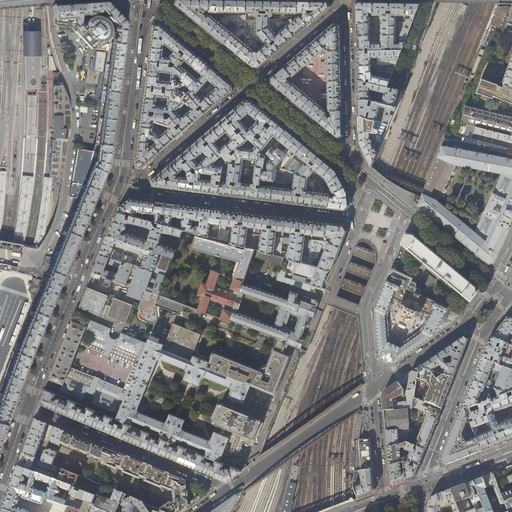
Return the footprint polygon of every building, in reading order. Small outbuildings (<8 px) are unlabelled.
[(73,22),(72,24),(72,28),(91,48),(104,50),(107,50),(108,46),(108,44),(109,44),(104,44),(104,42),(106,41),(108,40),(110,38),(112,37),(112,38),(113,39),(113,43),(125,45),(127,34),(128,22),(125,19),(120,14),(118,11),(108,0),(99,1),(86,2),(83,2),(84,10),(81,10),(81,14),(78,13),(77,21),(74,21),(73,22)] [(209,10),(209,0),(176,0),(175,4),(194,19),(200,25),(208,15),(204,12),(205,11),(205,10),(207,10),(207,12),(209,13),(209,12),(209,10)] [(209,0),(209,10),(209,12),(223,12),(223,0),(209,0)] [(223,0),(223,12),(246,13),(245,0),(223,0)] [(245,0),(246,13),(249,13),(249,15),(253,15),(254,16),(255,16),(255,20),(245,19),(245,23),(244,23),(249,34),(249,35),(262,30),(262,0),(245,0)] [(262,0),(262,30),(270,27),(280,19),(270,19),(270,16),(271,16),(272,15),(272,14),(272,13),(280,13),(280,0),(262,0)] [(280,0),(280,13),(280,19),(285,17),(282,13),(296,14),(297,13),(297,0),(280,0)] [(306,0),(297,0),(297,13),(302,13),(299,16),(308,26),(311,23),(315,19),(309,13),(306,13),(306,12),(307,12),(307,11),(307,9),(310,9),(310,0),(306,0)] [(318,0),(310,0),(310,9),(314,9),(314,11),(309,13),(315,19),(322,13),(330,6),(328,0),(318,0)] [(372,12),(372,1),(364,1),(358,1),(355,3),(355,13),(356,28),(356,36),(363,35),(370,35),(369,18),(368,17),(368,12),(372,12)] [(382,1),(372,1),(372,12),(372,14),(372,15),(375,15),(375,16),(377,16),(377,15),(380,15),(380,35),(388,35),(388,1),(382,1)] [(395,1),(388,1),(388,35),(388,49),(402,49),(404,42),(399,42),(395,42),(396,15),(404,15),(405,2),(395,1)] [(84,10),(83,2),(66,3),(54,4),(55,15),(56,15),(57,20),(74,18),(74,21),(77,21),(78,13),(81,14),(81,10),(84,10)] [(418,2),(405,2),(404,15),(410,15),(409,18),(406,18),(404,22),(398,22),(398,40),(399,42),(404,42),(420,2),(418,2)] [(501,15),(498,14),(495,13),(490,24),(497,27),(501,15)] [(210,15),(208,15),(200,25),(204,28),(221,42),(223,44),(232,33),(221,24),(223,23),(226,26),(226,25),(228,26),(232,22),(223,17),(219,22),(210,15)] [(223,15),(223,17),(232,22),(238,26),(244,23),(245,23),(245,19),(245,15),(223,15)] [(301,31),(308,26),(299,16),(299,15),(286,26),(295,37),(301,31)] [(283,23),(280,19),(270,27),(262,30),(272,41),(274,39),(276,41),(274,43),(279,50),(293,38),(295,37),(286,26),(276,34),(274,32),(283,23)] [(168,30),(159,23),(154,25),(152,37),(151,47),(163,49),(166,49),(168,48),(163,47),(164,45),(165,44),(168,47),(177,37),(168,30)] [(311,42),(298,53),(288,62),(276,72),(271,77),(271,83),(278,89),(299,107),(303,110),(337,138),(342,135),(342,121),(341,104),(341,88),(341,72),(340,56),(340,37),(339,25),(334,23),(325,30),(311,42)] [(262,30),(249,35),(250,38),(256,44),(261,39),(263,42),(265,41),(266,42),(259,48),(269,59),(270,58),(279,50),(274,43),(272,45),(270,42),(272,41),(262,30)] [(24,89),(40,89),(40,31),(24,31),(24,89)] [(250,38),(249,35),(249,34),(242,42),(232,33),(223,44),(225,45),(236,55),(250,38)] [(388,49),(388,35),(380,35),(380,42),(370,42),(370,35),(363,35),(356,36),(356,43),(356,50),(388,49)] [(182,41),(177,37),(168,47),(174,51),(171,55),(176,59),(187,46),(182,41)] [(258,46),(256,44),(250,38),(236,55),(243,60),(252,68),(258,68),(262,64),(269,59),(259,48),(256,51),(254,52),(253,50),(258,46)] [(111,43),(109,44),(108,44),(108,46),(112,47),(110,64),(106,64),(105,68),(122,70),(124,58),(125,45),(113,43),(111,43)] [(192,50),(187,46),(176,59),(174,62),(176,64),(174,66),(183,74),(186,70),(180,66),(185,61),(190,65),(198,55),(192,50)] [(163,49),(151,47),(150,54),(149,61),(158,63),(158,59),(160,60),(160,63),(169,64),(170,61),(172,61),(174,62),(176,59),(171,55),(169,57),(162,57),(163,49)] [(396,64),(402,49),(388,49),(356,50),(356,59),(357,65),(370,65),(370,57),(377,57),(377,65),(396,64)] [(96,51),(94,70),(102,71),(105,52),(96,51)] [(511,53),(502,81),(503,84),(511,87),(511,53)] [(206,62),(198,55),(190,65),(193,67),(192,68),(194,69),(194,68),(200,73),(208,64),(206,62)] [(470,77),(473,77),(480,57),(478,57),(470,77)] [(158,63),(149,61),(148,69),(147,76),(160,77),(160,73),(161,72),(170,73),(171,74),(171,78),(176,79),(177,76),(178,75),(180,77),(183,74),(174,66),(173,67),(169,66),(169,64),(160,63),(158,63)] [(209,64),(208,64),(200,73),(202,75),(197,80),(196,78),(185,91),(193,100),(198,96),(196,94),(207,80),(211,82),(219,73),(209,64)] [(387,86),(396,64),(377,65),(377,76),(371,75),(370,65),(357,65),(357,72),(357,79),(364,81),(367,81),(387,86)] [(121,81),(122,70),(105,68),(104,76),(108,76),(106,91),(119,93),(121,81)] [(186,70),(183,74),(180,77),(181,81),(179,82),(181,87),(181,88),(184,90),(185,91),(196,78),(186,70)] [(57,100),(56,79),(57,79),(57,73),(53,73),(53,100),(53,128),(62,129),(62,122),(60,122),(57,116),(57,100)] [(219,73),(211,82),(216,87),(207,95),(215,105),(224,97),(232,90),(232,84),(226,79),(219,73)] [(160,77),(147,76),(146,82),(146,87),(162,89),(163,86),(166,86),(166,89),(173,90),(175,91),(180,95),(183,92),(178,88),(181,87),(179,82),(177,82),(176,79),(171,78),(160,77)] [(511,87),(503,84),(502,87),(497,85),(498,84),(481,78),(477,92),(493,98),(494,95),(497,96),(496,97),(511,102),(511,87)] [(364,82),(364,81),(357,79),(357,89),(357,99),(365,99),(371,100),(370,94),(371,94),(371,91),(370,91),(370,89),(385,92),(382,102),(395,105),(399,89),(387,86),(367,81),(367,83),(367,84),(365,84),(365,82),(364,82)] [(162,89),(146,87),(145,93),(144,98),(157,100),(157,96),(168,98),(168,101),(176,102),(180,106),(186,101),(189,105),(194,101),(193,100),(185,91),(184,90),(183,92),(180,95),(178,98),(174,93),(175,91),(173,90),(166,89),(162,89)] [(106,91),(104,91),(102,91),(101,101),(105,102),(103,119),(116,121),(117,107),(119,93),(106,91)] [(201,100),(198,96),(193,100),(194,101),(198,106),(199,107),(201,105),(202,107),(201,109),(205,114),(210,109),(215,105),(207,95),(201,100)] [(157,100),(144,98),(143,106),(142,112),(164,115),(165,111),(169,112),(172,115),(170,116),(174,120),(180,115),(176,110),(180,106),(176,102),(168,101),(167,107),(156,105),(157,100)] [(240,103),(234,108),(242,118),(244,116),(246,118),(248,117),(246,115),(248,113),(254,118),(262,108),(255,102),(251,99),(245,99),(240,103)] [(374,101),(371,100),(365,99),(357,99),(358,107),(358,115),(376,120),(378,114),(379,114),(380,111),(384,112),(382,121),(389,123),(397,106),(395,105),(382,102),(374,100),(374,101)] [(198,106),(194,101),(189,105),(192,108),(186,113),(194,123),(199,119),(205,114),(201,109),(199,111),(196,108),(198,106)] [(511,117),(465,106),(461,123),(468,124),(511,135),(511,117)] [(229,112),(225,116),(237,129),(239,126),(242,130),(240,132),(247,140),(249,139),(253,142),(256,138),(254,136),(256,134),(250,127),(248,129),(240,120),(242,118),(234,108),(229,112)] [(268,113),(262,108),(254,118),(257,120),(253,125),(250,127),(256,134),(258,132),(260,134),(265,127),(264,125),(267,121),(269,122),(273,117),(268,113)] [(164,115),(142,112),(141,119),(141,126),(153,128),(154,122),(156,122),(167,126),(174,120),(170,116),(167,119),(164,118),(164,115)] [(182,117),(180,115),(174,120),(177,124),(179,127),(183,132),(189,127),(194,123),(186,113),(182,117)] [(382,121),(376,120),(358,115),(358,124),(358,132),(370,132),(370,136),(373,136),(373,139),(375,139),(383,139),(389,123),(382,121)] [(219,121),(212,127),(220,137),(226,132),(232,139),(226,144),(232,151),(234,149),(236,151),(234,153),(237,156),(236,160),(236,163),(242,164),(243,158),(249,159),(250,149),(241,148),(240,147),(247,140),(240,132),(238,134),(235,130),(237,129),(225,116),(219,121)] [(273,117),(269,122),(265,127),(260,134),(262,135),(258,140),(256,138),(253,142),(256,145),(252,149),(250,149),(249,159),(256,160),(255,166),(262,167),(263,167),(265,158),(265,155),(262,155),(261,154),(260,152),(274,135),(277,138),(275,140),(276,141),(287,129),(281,124),(273,117)] [(114,136),(116,121),(103,119),(99,118),(97,127),(100,127),(101,122),(102,122),(100,137),(98,136),(97,140),(100,140),(100,141),(96,141),(95,145),(112,146),(114,136)] [(175,126),(177,124),(174,120),(167,126),(169,128),(164,131),(173,141),(178,136),(183,132),(179,127),(177,129),(175,126)] [(511,142),(511,135),(468,124),(461,142),(511,155),(511,148),(507,147),(507,148),(472,139),(473,134),(474,134),(474,133),(511,142)] [(153,128),(141,126),(140,133),(139,141),(149,142),(151,143),(152,141),(153,139),(156,133),(157,132),(159,129),(153,128)] [(206,132),(201,136),(213,151),(216,154),(219,158),(221,156),(226,161),(226,162),(229,162),(234,163),(234,160),(236,160),(237,156),(234,153),(232,151),(226,144),(220,149),(214,142),(220,137),(212,127),(206,132)] [(287,129),(276,141),(265,155),(265,158),(276,167),(278,167),(283,169),(292,157),(295,154),(304,143),(297,137),(287,129)] [(160,135),(156,133),(153,139),(153,140),(154,140),(154,139),(156,142),(155,142),(152,141),(151,143),(153,144),(160,152),(166,147),(173,141),(164,131),(160,135)] [(375,139),(373,139),(373,136),(370,136),(370,132),(358,132),(358,138),(359,143),(362,150),(370,165),(371,166),(380,145),(378,145),(379,142),(377,142),(375,139)] [(194,142),(188,148),(196,158),(203,151),(208,156),(200,163),(204,167),(214,164),(213,163),(219,158),(216,154),(214,155),(211,153),(213,151),(201,136),(194,142)] [(386,140),(383,139),(380,145),(371,166),(373,168),(386,140)] [(149,142),(139,141),(137,154),(136,165),(141,168),(149,161),(160,152),(153,144),(150,147),(150,146),(150,147),(149,147),(149,142)] [(304,143),(295,154),(305,162),(304,163),(303,162),(301,164),(292,157),(283,169),(287,170),(294,172),(301,175),(318,155),(312,150),(304,143)] [(110,165),(112,146),(95,145),(93,151),(93,152),(96,152),(95,158),(97,158),(97,162),(95,162),(86,186),(99,191),(106,174),(110,165)] [(511,159),(506,158),(441,145),(420,196),(419,199),(418,201),(417,205),(419,206),(452,234),(488,264),(494,262),(511,223),(511,159)] [(184,151),(180,154),(192,168),(193,167),(196,170),(204,167),(200,163),(198,164),(194,159),(196,158),(188,148),(184,151)] [(90,160),(93,152),(93,151),(77,149),(69,196),(76,198),(80,188),(81,184),(91,160),(90,160)] [(175,159),(170,163),(178,173),(179,175),(183,174),(182,172),(181,171),(184,168),(187,172),(192,171),(191,169),(192,168),(180,154),(175,159)] [(323,159),(318,155),(301,175),(308,178),(313,171),(314,169),(322,176),(331,166),(323,159)] [(263,167),(262,167),(260,179),(277,181),(278,167),(276,167),(265,158),(263,167)] [(236,163),(234,163),(229,162),(227,180),(227,182),(224,181),(225,176),(221,175),(220,180),(220,184),(218,194),(225,195),(232,196),(233,185),(233,183),(235,169),(236,163)] [(176,174),(178,173),(170,163),(162,170),(151,180),(153,186),(162,187),(177,189),(179,177),(177,176),(176,174)] [(236,163),(235,169),(233,183),(236,183),(236,185),(233,185),(232,196),(237,196),(245,197),(246,184),(241,183),(241,182),(240,182),(241,175),(247,176),(249,165),(242,164),(236,163)] [(214,166),(214,164),(204,167),(203,173),(212,174),(211,180),(203,179),(201,192),(210,193),(218,194),(220,184),(216,184),(217,180),(220,180),(221,175),(218,175),(218,171),(221,172),(222,167),(214,166)] [(260,179),(262,167),(255,166),(253,183),(252,184),(251,184),(246,184),(245,197),(250,198),(258,199),(259,187),(257,187),(257,184),(260,184),(260,179)] [(331,166),(322,176),(317,182),(318,183),(320,185),(325,179),(330,188),(326,190),(331,193),(334,192),(344,186),(340,178),(336,170),(331,166)] [(204,167),(196,170),(196,173),(192,173),(192,171),(187,172),(187,177),(179,177),(177,189),(191,191),(201,192),(203,179),(200,179),(201,173),(203,173),(204,167)] [(283,169),(278,167),(277,181),(276,183),(283,183),(283,185),(286,185),(286,182),(287,170),(283,169)] [(298,204),(301,175),(294,172),(287,170),(286,182),(293,183),(293,187),(294,188),(294,189),(285,188),(283,202),(290,203),(298,204)] [(51,190),(53,175),(44,174),(42,194),(38,220),(33,246),(38,247),(43,239),(46,224),(51,190)] [(308,178),(301,175),(298,204),(305,205),(312,206),(313,192),(305,191),(305,189),(306,189),(307,185),(314,188),(314,181),(308,178)] [(13,242),(22,244),(24,245),(28,228),(31,207),(34,177),(21,176),(19,203),(16,224),(13,242)] [(317,182),(314,181),(314,188),(313,192),(312,206),(319,207),(327,208),(329,196),(329,195),(328,194),(316,192),(317,191),(318,183),(317,182)] [(86,186),(81,184),(80,188),(84,190),(70,224),(68,224),(67,227),(64,226),(63,230),(67,232),(81,238),(90,215),(99,191),(86,186)] [(259,186),(259,187),(258,199),(265,200),(271,201),(272,187),(260,185),(259,186)] [(344,186),(334,192),(336,195),(335,195),(334,196),(329,196),(327,208),(336,209),(344,210),(349,205),(348,203),(348,196),(347,192),(344,186)] [(285,188),(272,187),(271,201),(277,201),(283,202),(285,188)] [(118,209),(117,212),(135,217),(137,212),(153,213),(154,201),(144,200),(129,198),(119,207),(118,209)] [(159,202),(154,201),(153,213),(152,218),(151,221),(152,221),(158,223),(162,224),(163,218),(161,218),(161,213),(163,213),(165,202),(159,202)] [(172,203),(165,202),(163,213),(163,218),(162,224),(171,227),(173,216),(178,217),(180,204),(172,203)] [(188,205),(180,204),(178,217),(183,218),(183,219),(182,220),(182,221),(181,227),(177,226),(177,228),(183,230),(195,233),(196,226),(192,226),(193,223),(193,222),(192,221),(192,220),(191,220),(191,219),(197,219),(198,207),(188,205)] [(210,208),(198,207),(197,219),(196,226),(195,233),(218,240),(222,210),(210,208)] [(230,211),(222,210),(218,240),(228,242),(229,231),(225,231),(226,226),(227,226),(227,225),(233,226),(230,243),(234,244),(238,245),(242,212),(230,211)] [(141,218),(135,217),(117,212),(113,221),(107,234),(171,256),(174,257),(176,250),(162,245),(158,243),(162,232),(167,233),(167,232),(181,236),(183,230),(177,228),(171,227),(162,224),(158,223),(157,227),(155,226),(152,221),(151,221),(141,218)] [(238,245),(252,249),(256,214),(249,213),(242,212),(238,245)] [(271,216),(263,215),(256,214),(252,249),(254,250),(258,251),(266,253),(271,216)] [(283,236),(283,231),(285,217),(278,217),(271,216),(266,253),(280,257),(283,236)] [(292,218),(285,217),(283,231),(292,232),(292,234),(291,233),(290,234),(290,237),(283,236),(280,257),(283,258),(289,259),(294,261),(299,219),(292,218)] [(305,220),(299,219),(294,261),(308,264),(311,241),(304,240),(305,236),(305,235),(303,235),(303,233),(312,235),(314,221),(305,220)] [(320,222),(314,221),(312,235),(324,236),(325,234),(326,223),(320,222)] [(334,224),(326,223),(325,234),(330,235),(330,236),(331,236),(331,237),(329,240),(328,242),(340,247),(344,237),(347,230),(343,225),(334,224)] [(72,258),(81,238),(67,232),(51,271),(65,277),(72,258)] [(465,298),(469,301),(475,294),(476,292),(475,286),(460,273),(450,264),(447,262),(437,254),(427,245),(412,233),(405,232),(392,266),(397,269),(405,249),(404,246),(404,245),(434,270),(435,271),(466,297),(465,298)] [(107,234),(107,235),(104,242),(103,244),(99,254),(127,263),(128,262),(132,264),(134,258),(116,252),(114,253),(113,255),(110,254),(115,242),(118,244),(117,244),(118,246),(141,254),(143,253),(143,252),(146,253),(141,267),(152,271),(159,273),(165,275),(171,256),(107,234)] [(238,245),(234,244),(233,246),(209,239),(196,236),(192,248),(237,260),(231,277),(234,278),(230,288),(225,286),(225,285),(224,285),(218,284),(218,283),(217,282),(217,283),(216,283),(220,272),(212,269),(206,283),(203,282),(203,281),(202,281),(197,294),(198,295),(199,294),(202,295),(197,309),(206,312),(209,302),(210,302),(210,303),(211,304),(211,303),(217,305),(217,306),(218,305),(223,307),(220,318),(231,322),(232,319),(237,321),(237,322),(237,321),(245,324),(245,325),(246,325),(258,329),(258,330),(259,330),(259,329),(279,337),(278,339),(289,343),(300,347),(301,345),(302,345),(301,345),(303,340),(304,340),(304,339),(304,337),(301,336),(309,315),(313,316),(314,314),(316,309),(317,309),(317,308),(316,308),(317,306),(319,301),(303,295),(301,300),(300,300),(301,301),(300,303),(295,301),(297,294),(291,291),(288,299),(242,283),(243,281),(254,250),(252,249),(238,245)] [(323,241),(311,239),(311,241),(308,264),(311,265),(314,258),(317,259),(322,245),(323,241)] [(0,240),(0,247),(21,252),(22,244),(13,242),(0,240)] [(340,249),(340,247),(328,242),(327,241),(326,246),(318,267),(328,270),(331,271),(336,259),(340,249)] [(266,253),(258,251),(255,258),(281,265),(283,258),(280,257),(266,253)] [(127,263),(99,254),(92,271),(101,274),(105,276),(107,277),(113,278),(130,285),(143,289),(144,290),(158,295),(165,275),(159,273),(153,289),(147,286),(152,271),(141,267),(138,266),(132,264),(128,262),(127,263)] [(308,264),(294,261),(289,259),(287,269),(312,277),(310,284),(312,284),(322,287),(325,280),(328,270),(318,267),(311,265),(308,264)] [(11,271),(16,273),(17,268),(0,263),(0,269),(11,272),(11,271)] [(57,296),(65,277),(51,271),(47,269),(45,273),(46,274),(43,281),(46,283),(34,312),(48,318),(57,296)] [(284,277),(286,271),(279,269),(276,279),(310,291),(312,284),(310,284),(305,282),(292,279),(284,277)] [(415,283),(410,280),(411,278),(393,269),(390,269),(387,278),(418,293),(420,290),(415,287),(416,285),(415,283)] [(101,274),(92,271),(90,277),(99,280),(101,274)] [(420,280),(428,287),(432,282),(436,279),(428,273),(423,278),(420,280)] [(292,279),(305,282),(306,278),(293,274),(292,279)] [(28,291),(37,294),(42,280),(33,277),(28,291)] [(113,278),(107,277),(105,284),(110,286),(113,278)] [(388,360),(390,361),(393,362),(394,362),(395,363),(401,358),(432,337),(435,334),(444,328),(453,322),(460,313),(418,293),(387,278),(384,286),(374,310),(378,350),(378,355),(380,356),(383,357),(383,358),(385,359),(385,358),(386,359),(388,360)] [(143,289),(130,285),(126,294),(140,299),(143,289)] [(108,296),(87,287),(79,307),(101,315),(108,296)] [(183,304),(158,295),(144,290),(139,305),(138,309),(149,313),(152,312),(155,305),(177,314),(180,312),(183,304)] [(158,295),(183,304),(193,308),(195,302),(160,290),(158,295)] [(107,316),(125,323),(132,304),(114,298),(107,316)] [(39,339),(48,318),(34,312),(30,310),(28,315),(30,315),(29,318),(32,319),(18,353),(32,358),(39,339)] [(500,327),(492,338),(506,344),(507,343),(507,342),(506,341),(511,334),(511,335),(511,317),(507,318),(500,327)] [(72,321),(60,350),(59,353),(58,356),(49,378),(62,384),(60,391),(82,399),(84,394),(89,392),(93,394),(95,398),(93,403),(93,404),(118,414),(116,418),(117,419),(120,420),(123,421),(127,423),(130,424),(132,420),(162,432),(160,437),(164,439),(169,440),(175,443),(177,438),(207,450),(204,455),(205,456),(215,460),(219,461),(221,456),(235,462),(243,443),(249,445),(252,437),(254,438),(262,419),(260,418),(270,391),(275,393),(290,354),(289,354),(290,353),(286,351),(287,348),(289,343),(278,339),(277,339),(275,344),(267,366),(265,365),(261,367),(260,369),(214,352),(212,353),(209,362),(208,361),(192,355),(201,334),(171,323),(163,344),(158,342),(159,338),(153,336),(150,335),(147,343),(122,333),(121,333),(119,338),(115,339),(111,338),(108,333),(110,329),(110,328),(89,320),(89,319),(88,319),(86,326),(72,321)] [(459,364),(468,340),(463,336),(448,347),(421,365),(424,369),(453,378),(459,364)] [(492,338),(491,340),(488,343),(486,346),(481,358),(490,362),(492,356),(494,357),(492,363),(511,370),(511,368),(511,367),(511,357),(511,360),(504,357),(505,356),(504,356),(503,357),(501,356),(505,348),(507,349),(507,348),(509,345),(506,344),(492,338)] [(27,376),(25,376),(28,370),(32,358),(18,353),(12,370),(10,369),(10,371),(7,370),(5,374),(24,381),(25,381),(26,379),(27,376)] [(492,363),(490,362),(481,358),(477,370),(472,381),(485,386),(491,371),(495,372),(489,387),(495,390),(506,394),(511,392),(511,391),(511,370),(492,363)] [(430,389),(424,402),(441,409),(446,398),(453,378),(424,369),(421,365),(413,371),(418,373),(416,381),(425,382),(430,389)] [(390,387),(384,391),(382,395),(382,397),(384,411),(412,408),(412,407),(414,398),(416,386),(413,385),(413,383),(415,383),(415,382),(416,382),(416,381),(418,373),(413,371),(410,373),(390,387)] [(24,381),(5,374),(4,379),(8,380),(3,395),(0,394),(0,399),(3,400),(16,403),(20,392),(24,381)] [(486,386),(485,386),(472,381),(469,388),(469,390),(462,407),(464,408),(467,409),(470,408),(477,405),(482,403),(487,401),(488,397),(485,395),(484,397),(480,396),(481,392),(483,392),(486,386)] [(67,414),(72,400),(68,399),(67,402),(57,398),(56,399),(55,400),(53,399),(56,394),(45,389),(41,401),(42,404),(53,409),(67,414)] [(486,406),(488,411),(485,412),(486,413),(487,416),(493,433),(497,431),(498,434),(495,436),(498,444),(511,438),(511,391),(511,392),(511,396),(507,398),(506,394),(495,390),(497,397),(491,399),(489,395),(488,397),(487,401),(482,403),(483,407),(486,406)] [(424,402),(414,398),(412,407),(423,412),(423,413),(423,415),(423,416),(423,417),(425,418),(427,419),(419,440),(418,440),(418,442),(416,447),(417,447),(425,450),(427,446),(431,434),(441,409),(424,402)] [(12,414),(16,403),(3,400),(0,407),(0,447),(1,445),(3,439),(4,437),(8,424),(12,414)] [(77,402),(72,400),(67,414),(76,418),(85,422),(91,408),(86,406),(85,410),(82,408),(83,405),(80,404),(79,407),(75,406),(77,402)] [(469,420),(472,419),(473,422),(470,423),(476,439),(481,451),(496,445),(498,444),(495,436),(493,433),(487,416),(484,417),(483,415),(486,413),(485,412),(483,407),(482,403),(477,405),(479,410),(471,413),(470,408),(467,409),(464,408),(468,419),(469,420)] [(444,463),(446,465),(452,462),(476,453),(481,451),(476,439),(466,443),(462,434),(468,419),(464,408),(462,407),(461,411),(459,416),(441,460),(442,461),(444,463)] [(95,410),(91,408),(85,422),(94,426),(103,430),(109,416),(105,414),(103,417),(100,416),(101,412),(98,411),(97,415),(94,413),(95,410)] [(409,429),(412,408),(384,411),(384,414),(384,421),(385,431),(409,429)] [(354,440),(359,440),(362,414),(357,413),(354,436),(354,440)] [(120,420),(109,416),(103,430),(112,433),(122,437),(127,423),(123,421),(122,425),(118,423),(120,420)] [(22,453),(35,458),(43,435),(50,437),(49,438),(52,443),(60,446),(61,443),(69,447),(70,446),(72,447),(72,448),(79,451),(79,452),(80,453),(80,452),(88,455),(88,454),(91,455),(91,456),(100,460),(105,448),(95,444),(76,436),(58,429),(54,427),(49,425),(47,424),(41,422),(34,419),(30,431),(26,443),(22,453)] [(132,425),(130,424),(127,423),(122,437),(130,441),(140,445),(146,431),(141,429),(140,432),(137,431),(138,428),(135,426),(134,429),(130,428),(132,425)] [(406,443),(409,429),(385,431),(385,432),(387,447),(404,443),(406,443)] [(158,452),(164,439),(160,437),(158,440),(149,436),(150,433),(146,431),(140,445),(149,449),(158,452)] [(167,444),(169,440),(164,439),(158,452),(168,456),(177,460),(182,446),(178,444),(177,448),(167,444)] [(359,440),(354,440),(353,440),(354,450),(353,465),(354,465),(355,471),(360,471),(372,470),(370,441),(370,439),(369,439),(359,440)] [(404,448),(404,443),(387,447),(388,456),(388,465),(403,462),(405,462),(404,461),(404,456),(403,456),(403,458),(400,459),(399,448),(404,448)] [(405,480),(410,479),(415,477),(418,468),(425,450),(417,447),(415,451),(413,450),(415,446),(406,443),(404,443),(404,448),(404,450),(408,451),(408,453),(410,453),(406,462),(404,461),(405,462),(403,462),(404,467),(404,469),(407,468),(406,469),(406,470),(407,471),(404,471),(405,480)] [(187,448),(182,446),(177,460),(185,464),(195,468),(201,454),(196,452),(195,455),(192,454),(193,451),(190,449),(188,452),(185,451),(187,448)] [(44,450),(40,460),(52,465),(57,452),(49,448),(44,450)] [(107,449),(105,448),(100,460),(103,461),(102,462),(112,466),(114,466),(123,470),(123,471),(135,476),(137,475),(146,479),(146,480),(158,485),(159,484),(166,487),(166,488),(172,490),(173,490),(174,499),(173,500),(174,500),(161,509),(160,511),(163,511),(180,511),(187,508),(186,507),(188,506),(185,482),(183,481),(183,480),(181,479),(154,468),(135,460),(118,453),(107,449)] [(40,460),(35,458),(22,453),(20,459),(17,466),(55,480),(56,476),(54,475),(32,466),(33,463),(58,472),(60,468),(52,465),(40,460)] [(204,455),(201,454),(195,468),(204,472),(214,475),(219,461),(215,460),(214,463),(207,460),(208,459),(206,458),(205,459),(204,459),(205,456),(204,455)] [(226,464),(219,461),(214,475),(221,479),(227,481),(231,478),(241,471),(237,469),(231,466),(230,469),(227,467),(226,467),(226,468),(225,468),(222,467),(223,465),(225,466),(226,464)] [(404,467),(403,462),(388,465),(389,476),(390,483),(393,485),(394,485),(398,483),(404,481),(405,480),(404,471),(403,471),(403,473),(403,474),(401,474),(401,467),(404,467)] [(281,511),(290,511),(293,501),(292,500),(296,484),(295,483),(299,466),(294,465),(281,511)] [(72,486),(58,481),(55,480),(17,466),(14,476),(10,486),(31,493),(34,494),(66,506),(68,500),(57,496),(58,493),(60,494),(61,491),(59,491),(60,488),(65,490),(64,491),(68,492),(69,491),(70,492),(72,486)] [(58,481),(72,486),(75,487),(79,476),(62,469),(58,481)] [(372,470),(360,471),(361,482),(352,486),(353,488),(351,488),(351,490),(354,497),(356,496),(357,498),(358,499),(363,497),(372,494),(374,490),(373,472),(372,470)] [(481,477),(485,489),(490,487),(490,488),(491,489),(493,488),(499,504),(501,505),(505,503),(501,494),(493,472),(488,474),(481,477)] [(511,489),(501,494),(505,503),(508,511),(511,511),(510,508),(511,507),(511,475),(507,477),(510,484),(511,482),(511,489)] [(508,511),(506,511),(494,511),(485,489),(481,477),(476,479),(467,483),(465,483),(470,497),(475,509),(476,511),(508,511)] [(463,484),(450,489),(459,511),(476,511),(475,509),(471,510),(467,499),(470,497),(465,483),(463,484)] [(6,498),(2,509),(10,511),(79,511),(80,511),(66,506),(34,494),(33,496),(30,495),(31,493),(10,486),(6,498)] [(111,501),(75,487),(72,486),(70,492),(69,495),(85,501),(81,511),(80,511),(79,511),(116,511),(120,504),(111,501)] [(429,500),(429,501),(428,502),(428,504),(427,510),(426,511),(459,511),(450,489),(439,494),(436,495),(434,495),(433,496),(432,497),(431,498),(429,500)] [(115,491),(111,501),(120,504),(122,505),(125,499),(126,495),(121,493),(115,491)] [(218,508),(212,511),(229,511),(240,494),(239,493),(218,508)] [(128,500),(125,499),(122,505),(122,506),(125,508),(123,511),(132,511),(135,506),(138,507),(141,511),(149,511),(145,507),(142,502),(131,497),(130,498),(129,498),(128,499),(128,500)]
